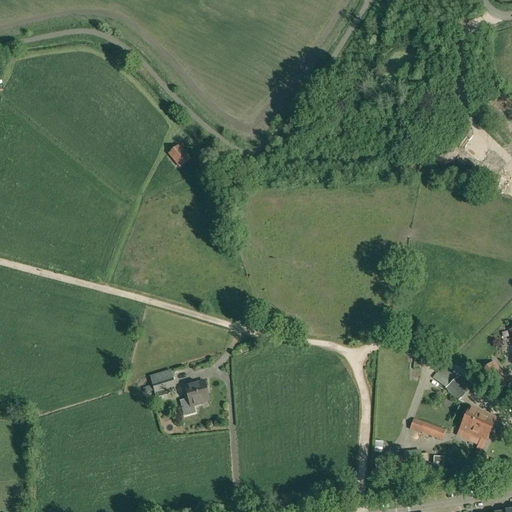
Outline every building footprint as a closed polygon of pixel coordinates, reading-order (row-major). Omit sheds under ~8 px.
[(168,154),(180,169),(191,159),(180,145),(168,154)] [(494,363),(481,375),(496,392),(509,381),(502,372),(501,372),(498,370),(499,369),(494,363)] [(473,387),(460,375),(445,389),(458,401),(473,387)] [(153,384),(155,394),(176,388),(174,378),(153,384)] [(204,382),(185,388),(190,407),(210,401),(204,382)] [(471,407),(460,431),(457,436),(469,441),(472,437),(480,441),(484,433),(480,432),(481,429),(479,428),(486,413),(471,407)] [(497,419),(486,413),(479,428),(481,429),(480,432),(484,433),(480,441),(486,443),(497,419)] [(446,431),(440,429),(436,439),(442,441),(446,431)] [(404,452),(405,457),(374,461),(377,474),(406,469),(423,468),(422,450),(404,452)] [(473,461),(471,466),(478,469),(480,464),(473,461)]
